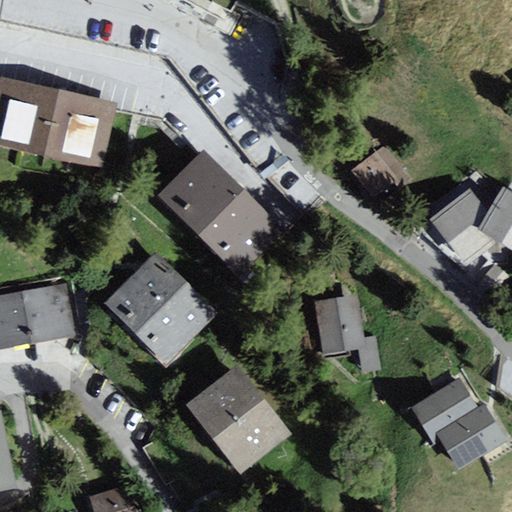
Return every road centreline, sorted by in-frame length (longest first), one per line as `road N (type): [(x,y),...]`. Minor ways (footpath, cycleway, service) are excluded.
road 1 (residential): [(77,0),(124,7),(185,31),(320,181),(428,264),(511,344)]
road 2 (residential): [(0,51),(157,101),(285,220)]
road 3 (residential): [(0,379),(56,372),(122,450),(149,489),(154,511)]
